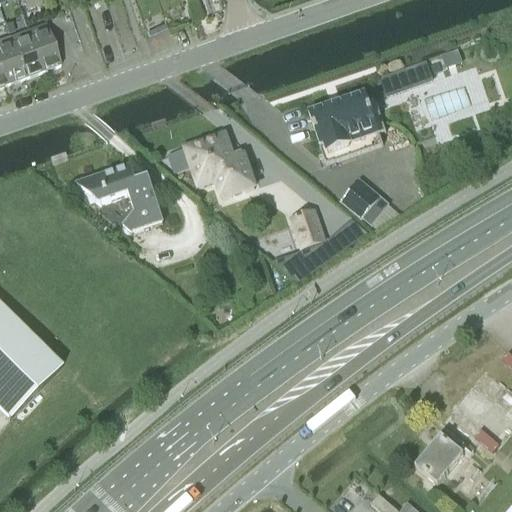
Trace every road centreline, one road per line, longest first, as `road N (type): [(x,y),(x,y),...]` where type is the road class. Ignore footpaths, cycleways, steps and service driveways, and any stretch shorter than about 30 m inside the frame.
road 1 (primary): [(511,216),(241,397),(112,511)]
road 2 (primary): [(180,511),(274,428),(511,253)]
road 3 (unclassified): [(0,128),(368,0)]
road 4 (unclassified): [(233,511),(356,404),(511,296)]
